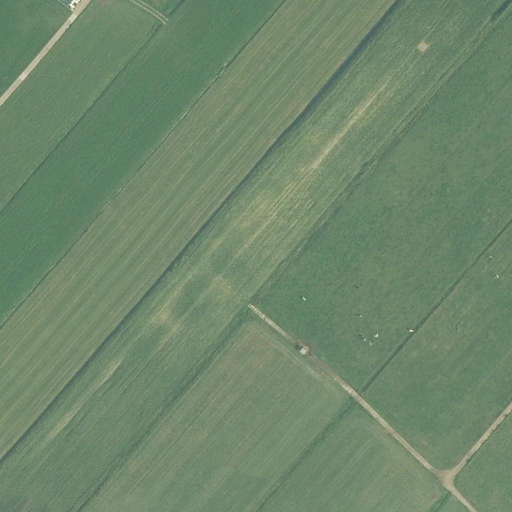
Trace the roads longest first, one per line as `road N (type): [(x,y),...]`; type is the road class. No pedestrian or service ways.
road 1 (track): [(450,477),(250,298)]
road 2 (track): [(483,511),(450,477),(511,406)]
road 3 (track): [(0,99),(87,0)]
